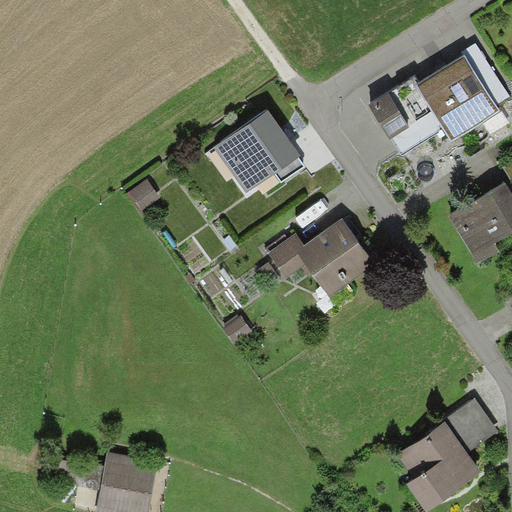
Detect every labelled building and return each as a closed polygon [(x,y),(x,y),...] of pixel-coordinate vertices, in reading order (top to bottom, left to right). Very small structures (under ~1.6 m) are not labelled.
[(477,40),(464,47),(498,101),(510,93),(477,40)] [(498,101),(464,47),(440,62),(417,76),(453,135),(501,106),(498,101)] [(410,118),(388,84),(369,97),(390,130),(410,118)] [(268,102),(214,142),(248,187),(273,168),(297,150),(301,147),(294,138),(268,102)] [(305,160),(297,150),(273,168),(281,178),(305,160)] [(511,157),(503,163),(511,175),(511,174),(511,157)] [(492,182),(448,209),(478,258),(500,244),(494,236),(511,224),(511,185),(505,174),(492,182)] [(148,175),(129,189),(142,206),(161,192),(148,175)] [(377,260),(343,212),(304,239),(297,244),(307,258),(315,269),(331,292),(377,260)] [(297,244),(304,239),(296,229),(270,248),(288,273),(301,263),(307,258),(297,244)] [(308,273),(315,269),(307,258),(301,263),(308,273)] [(241,312),(223,324),(235,341),(253,329),(241,312)] [(475,394),(446,415),(469,447),(499,426),(475,394)] [(446,415),(445,414),(397,448),(413,470),(407,475),(427,504),(436,497),(482,464),(469,447),(446,415)] [(147,511),(158,457),(107,448),(104,461),(100,486),(96,509),(109,511),(147,511)] [(100,486),(104,461),(57,455),(54,481),(100,486)]
